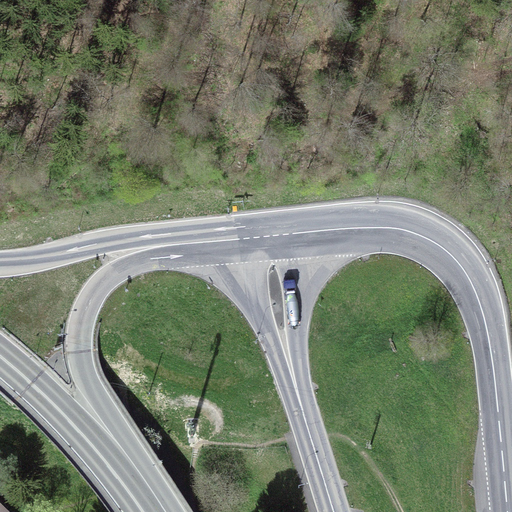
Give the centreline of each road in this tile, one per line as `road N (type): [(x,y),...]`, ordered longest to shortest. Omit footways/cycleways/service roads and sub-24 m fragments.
road 1 (tertiary): [(508,511),(491,355),(461,267),(425,237),(397,228),(269,236)]
road 2 (primary): [(160,511),(156,485),(87,377),(81,327),(97,291),(124,268),(241,238)]
road 3 (secondary): [(269,236),(283,336),(332,511)]
road 4 (primary): [(241,238),(210,232),(136,239),(0,264)]
road 5 (primary): [(141,511),(93,446),(0,357)]
